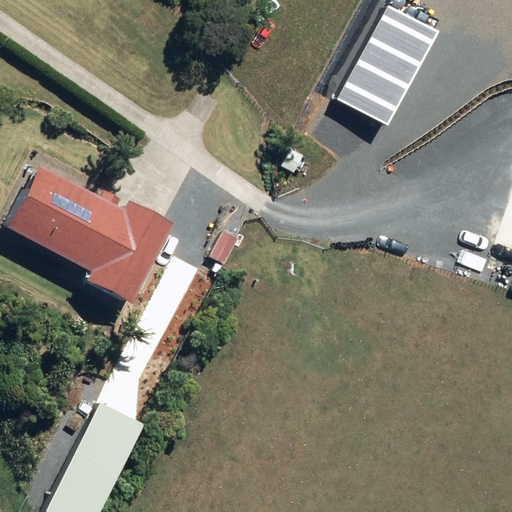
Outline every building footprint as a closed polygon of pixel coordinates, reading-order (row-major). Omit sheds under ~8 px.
[(439,32),(388,5),(337,100),(388,127),(439,32)] [(157,16),(140,25),(158,58),(175,49),(157,16)] [(280,166),(293,173),(302,157),(289,150),(280,166)] [(85,279),(130,302),(171,224),(125,200),(121,209),(115,206),(119,199),(102,191),(99,198),(36,165),(4,226),(89,270),(85,279)] [(208,257),(224,265),(237,239),(222,231),(208,257)] [(126,407),(139,413),(145,401),(132,394),(126,407)]
